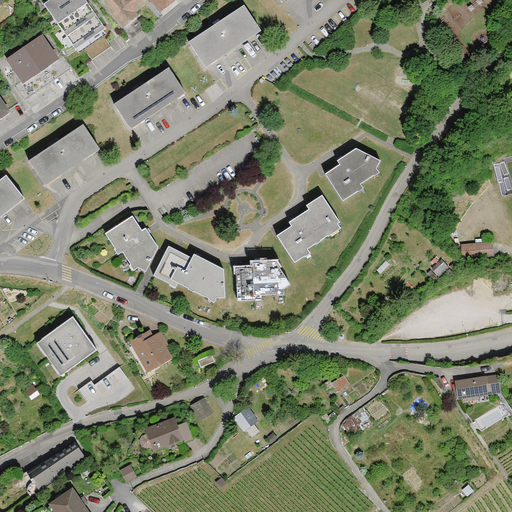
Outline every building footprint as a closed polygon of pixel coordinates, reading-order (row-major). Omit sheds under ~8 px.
[(85,0),(49,0),(44,4),(75,50),(105,29),(85,0)] [(99,0),(122,25),(147,4),(142,0),(99,0)] [(142,0),(147,4),(150,0),(155,0),(163,9),(173,0),(142,0)] [(244,7),(189,43),(206,68),(261,32),(244,7)] [(9,61),(23,82),(56,59),(42,38),(9,61)] [(169,69),(114,105),(130,128),(184,92),(169,69)] [(29,161),(45,184),(99,148),(84,125),(29,161)] [(337,163),(324,172),(342,202),(362,189),(359,185),(377,173),(381,160),(352,147),(335,159),(337,163)] [(0,181),(0,215),(23,197),(6,176),(0,181)] [(276,235),(294,263),(343,232),(318,194),(302,204),(306,209),(286,222),(289,226),(276,235)] [(155,249),(129,217),(105,233),(115,255),(143,275),(155,249)] [(462,246),(463,258),(492,256),(491,243),(462,246)] [(223,270),(166,245),(152,274),(223,301),(223,270)] [(233,265),(235,300),(279,296),(290,285),(272,262),(233,265)] [(448,267),(443,262),(434,271),(439,276),(448,267)] [(96,350),(72,317),(42,339),(65,371),(96,350)] [(156,326),(128,344),(149,376),(176,359),(156,326)] [(217,361),(213,352),(199,359),(203,367),(217,361)] [(120,365),(96,382),(94,378),(82,386),(91,399),(126,374),(120,365)] [(336,379),(340,388),(352,382),(347,373),(336,379)] [(464,395),(476,393),(476,395),(500,392),(498,375),(455,381),(457,393),(463,393),(464,395)] [(28,393),(32,398),(40,392),(37,387),(28,393)] [(203,399),(192,406),(199,420),(211,413),(203,399)] [(258,421),(248,407),(234,418),(244,431),(258,421)] [(154,444),(156,449),(183,439),(184,442),(193,439),(186,422),(175,426),(173,419),(148,429),(149,434),(143,436),(140,440),(142,446),(146,447),(154,444)] [(274,432),(267,438),(273,445),(280,439),(274,432)] [(75,441),(29,470),(40,488),(87,459),(75,441)] [(131,463),(120,470),(128,482),(138,476),(131,463)] [(92,511),(74,485),(48,501),(55,511),(92,511)] [(473,491),(468,485),(463,489),(468,495),(473,491)]
